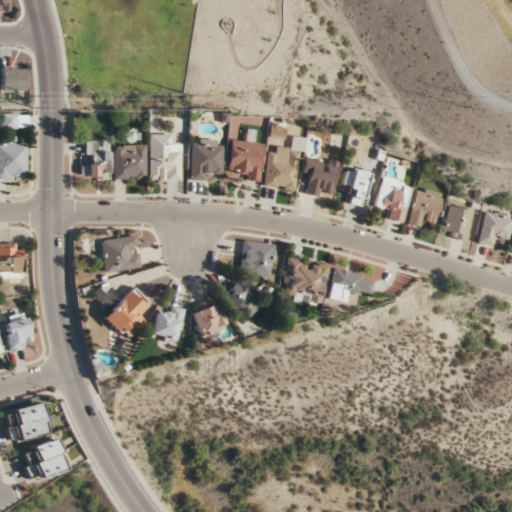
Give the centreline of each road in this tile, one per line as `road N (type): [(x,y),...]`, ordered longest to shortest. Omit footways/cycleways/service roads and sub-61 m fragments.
road 1 (residential): [(69,370),(0,390),(52,211),(267,218),(511,286)]
road 2 (tertiary): [(142,511),(111,465),(69,370),(54,285),(52,113),(33,0)]
